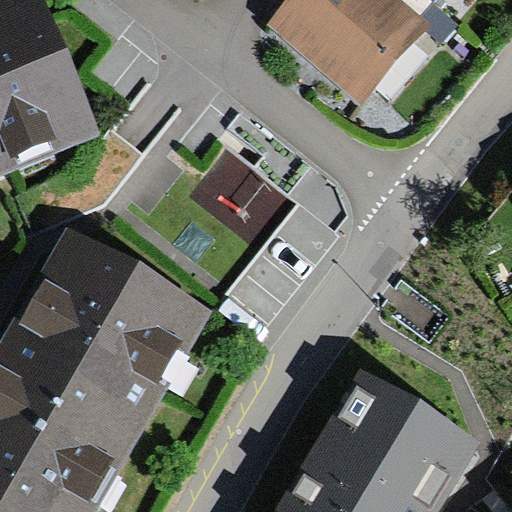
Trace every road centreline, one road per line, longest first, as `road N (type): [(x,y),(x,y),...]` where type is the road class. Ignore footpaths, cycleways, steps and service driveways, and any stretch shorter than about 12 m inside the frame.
road 1 (residential): [(203,511),(272,386),(408,203)]
road 2 (residential): [(408,203),(196,31)]
road 3 (residential): [(408,203),(511,79)]
